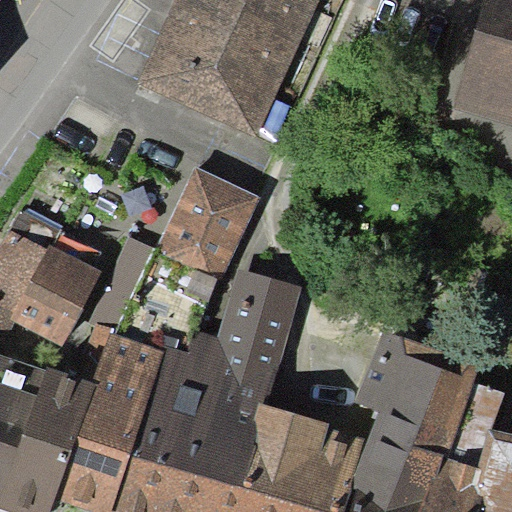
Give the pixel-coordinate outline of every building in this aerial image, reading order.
[(321,0),(178,0),(141,84),(260,137),(321,0)] [(511,0),(483,0),(453,108),(511,124),(511,0)] [(155,246),(221,278),(261,196),(195,164),(155,246)] [(11,318),(48,248),(8,228),(0,244),(0,335),(8,338),(15,321),(11,318)] [(62,346),(103,271),(51,243),(48,248),(11,318),(15,321),(62,346)] [(158,349),(163,350),(112,511),(341,511),(351,484),(365,439),(347,433),(329,428),(330,423),(267,403),(303,287),(239,267),(217,337),(196,330),(190,351),(177,347),(180,339),(163,333),(158,349)] [(480,511),(485,495),(477,494),(493,428),(506,391),(474,382),(481,363),(383,331),(347,433),(365,439),(351,484),(356,486),(348,511),(480,511)] [(110,333),(94,381),(57,498),(99,511),(112,511),(163,350),(158,349),(110,333)] [(0,352),(0,501),(46,369),(0,352)] [(47,365),(46,369),(0,501),(0,508),(11,511),(51,511),(57,498),(94,381),(47,365)] [(511,511),(511,432),(493,428),(477,494),(485,495),(480,511),(511,511)]
